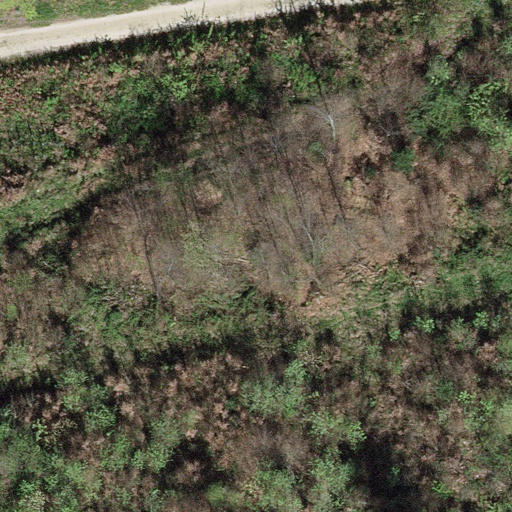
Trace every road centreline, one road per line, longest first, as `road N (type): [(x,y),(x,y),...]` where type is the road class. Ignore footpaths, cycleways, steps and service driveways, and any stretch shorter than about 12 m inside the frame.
road 1 (track): [(0,397),(479,290),(511,276)]
road 2 (track): [(0,37),(254,0)]
